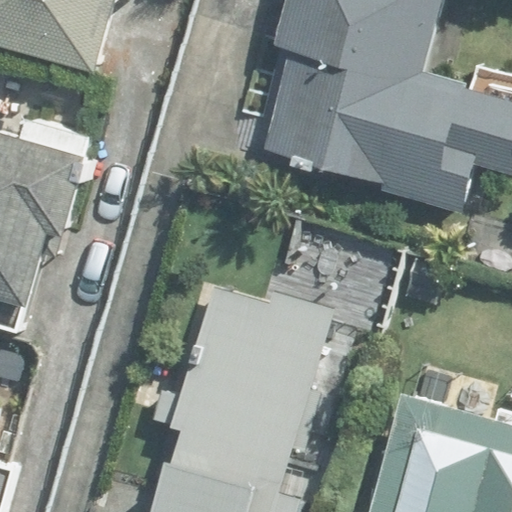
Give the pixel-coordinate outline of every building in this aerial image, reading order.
[(140,0),(0,0),(0,45),(123,75),(140,0)] [(458,0),(300,0),(284,50),(308,58),(278,146),(480,213),(496,167),(511,171),(511,85),(438,60),(458,0)] [(38,133),(0,121),(0,318),(23,325),(26,316),(48,322),(105,129),(44,111),(38,133)] [(343,306),(231,278),(166,511),(321,511),(327,491),(299,484),(343,306)] [(511,511),(511,402),(429,376),(384,511),(511,511)] [(0,511),(11,511),(22,465),(0,459),(0,455),(12,403),(0,400),(0,511)]
